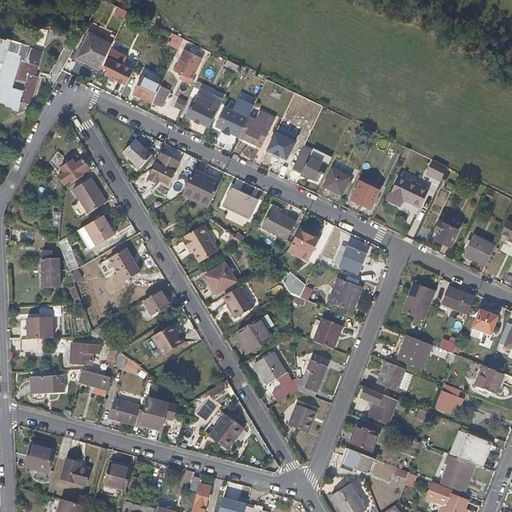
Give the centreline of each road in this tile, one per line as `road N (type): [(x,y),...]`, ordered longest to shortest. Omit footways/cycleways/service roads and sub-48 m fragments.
road 1 (residential): [(306,493),(67,88)]
road 2 (residential): [(67,88),(402,249)]
road 3 (residential): [(3,413),(306,493)]
road 4 (residential): [(306,493),(402,249)]
road 5 (residential): [(0,210),(67,88)]
road 6 (residential): [(402,249),(511,301)]
